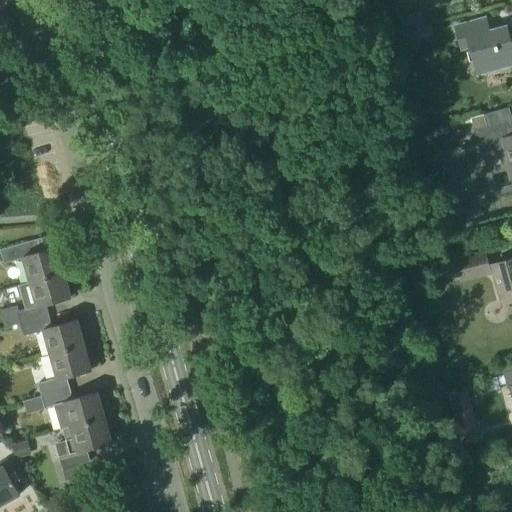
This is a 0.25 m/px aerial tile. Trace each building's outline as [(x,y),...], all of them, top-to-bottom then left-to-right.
[(468,24),(467,24),(454,28),(458,42),(456,42),(460,56),(470,53),(476,75),(511,65),(511,48),(506,27),(471,37),(468,24)] [(511,120),(509,109),(483,115),(470,118),(480,155),(505,149),(511,173),(511,120)] [(29,283),(63,274),(56,248),(45,252),(41,239),(0,250),(3,263),(22,258),(29,283)] [(483,251),(453,259),(459,284),(490,276),(483,251)] [(511,260),(491,266),(501,304),(511,301),(511,260)] [(63,274),(29,283),(36,307),(21,311),(19,307),(0,311),(0,324),(1,329),(21,324),(20,324),(49,316),(46,305),(70,299),(63,274)] [(426,311),(433,309),(429,296),(422,297),(417,299),(421,312),(426,311)] [(49,316),(20,324),(21,324),(24,336),(42,331),(49,356),(84,346),(77,321),(52,328),(49,316)] [(84,346),(49,356),(57,381),(38,386),(41,398),(69,389),(66,378),(91,371),(84,346)] [(511,369),(501,372),(505,387),(511,385),(511,369)] [(60,431),(62,431),(104,419),(97,394),(73,400),(69,389),(41,398),(44,408),(53,406),(60,431)] [(449,396),(459,431),(474,427),(465,392),(449,396)] [(62,431),(65,441),(54,444),(61,469),(90,462),(86,451),(111,444),(104,419),(62,431)] [(46,427),(21,431),(24,447),(48,443),(46,427)] [(0,469),(0,506),(19,496),(13,484),(20,481),(15,472),(8,476),(3,468),(0,469)]
